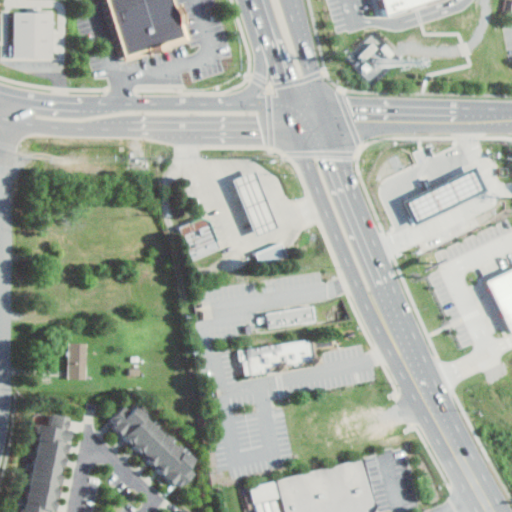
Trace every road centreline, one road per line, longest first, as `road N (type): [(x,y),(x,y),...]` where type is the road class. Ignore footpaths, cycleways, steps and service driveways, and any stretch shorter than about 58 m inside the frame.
road 1 (residential): [(0,446),(18,94)]
road 2 (trunk): [(404,342),(397,288),(325,110)]
road 3 (trunk): [(297,128),(368,301),(404,342)]
road 4 (tertiary): [(325,110),(96,102)]
road 5 (tertiary): [(325,110),(511,115)]
road 6 (residential): [(144,511),(152,502),(146,483),(91,442),(74,511)]
road 7 (tertiary): [(0,115),(125,128)]
